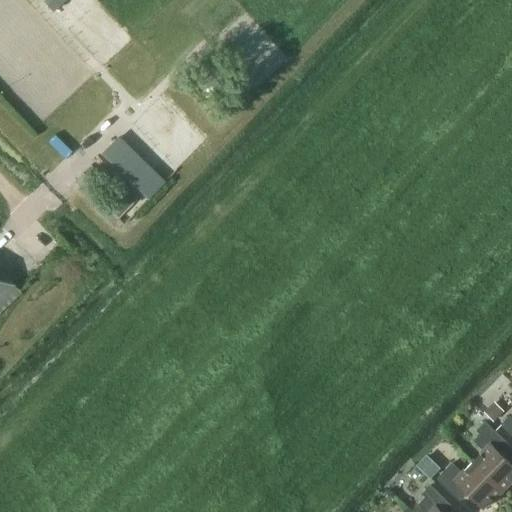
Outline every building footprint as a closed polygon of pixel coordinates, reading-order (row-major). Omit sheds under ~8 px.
[(45,0),(44,2),(53,12),(67,0),(45,0)] [(70,0),(63,5),(74,21),(103,2),(101,0),(70,0)] [(0,312),(19,294),(0,274),(0,312)] [(485,413),(494,422),(505,411),(496,402),(485,413)] [(511,418),(510,417),(502,425),(511,435),(511,418)] [(485,452),(474,463),(503,491),(511,482),(511,465),(501,454),(509,445),(486,423),(477,432),(481,435),(474,442),(485,452)] [(503,491),(474,463),(463,474),(453,464),(438,479),(458,498),(466,490),(485,509),(503,491)] [(412,511),(447,511),(452,507),(430,486),(422,494),(426,498),(419,505),(412,511)]
